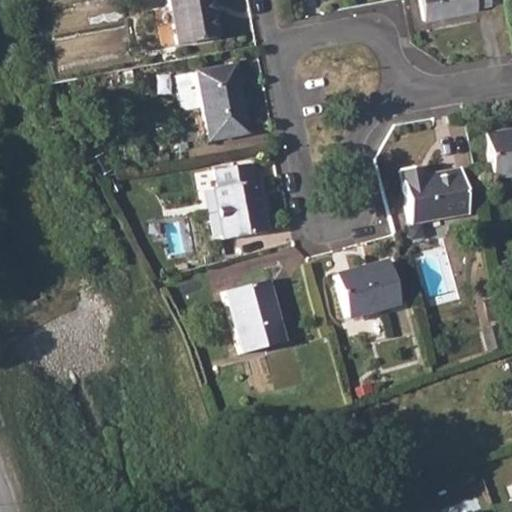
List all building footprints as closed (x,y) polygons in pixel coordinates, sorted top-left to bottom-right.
[(207,0),(167,0),(176,45),(215,37),(207,0)] [(418,0),(422,20),(474,11),(474,7),(489,4),(487,0),(418,0)] [(232,65),(192,73),(206,142),(245,134),(232,65)] [(511,131),(483,137),(491,181),(511,177),(511,131)] [(215,188),(209,189),(219,241),(265,233),(255,181),(250,182),(247,164),(212,170),(215,188)] [(417,168),(397,172),(407,224),(466,214),(458,171),(420,178),(417,168)] [(386,263),(332,278),(344,319),(398,305),(386,263)] [(265,281),(222,293),(239,356),(282,344),(265,281)]
